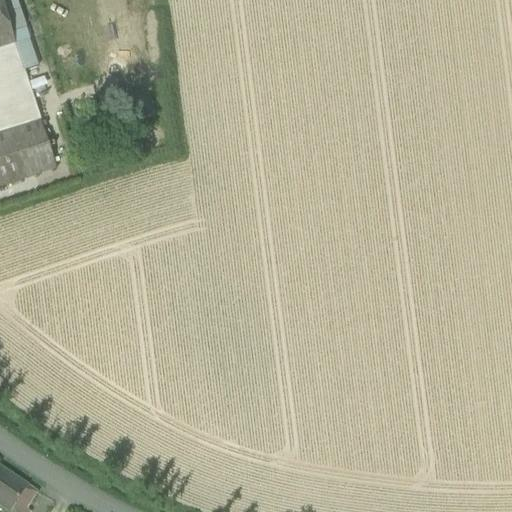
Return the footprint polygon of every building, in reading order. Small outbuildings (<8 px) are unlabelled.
[(15,0),(0,0),(0,3),(11,36),(26,31),(15,0)] [(0,50),(15,46),(11,36),(0,3),(0,50)] [(29,41),(15,46),(24,73),(39,68),(29,41)] [(0,188),(57,170),(24,73),(15,46),(0,50),(0,188)] [(0,504),(9,511),(27,488),(0,468),(0,504)] [(9,511),(10,511),(28,511),(25,509),(36,494),(27,488),(9,511)]
